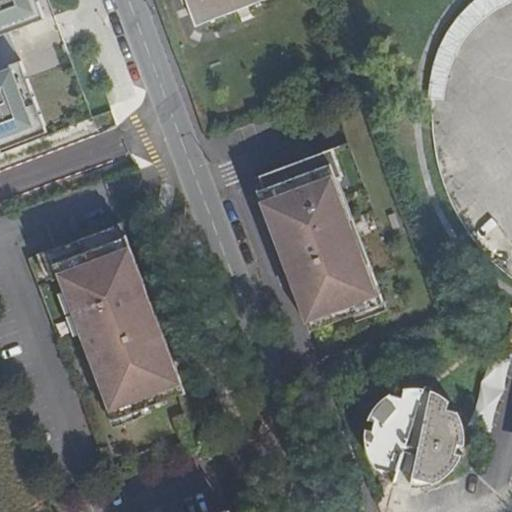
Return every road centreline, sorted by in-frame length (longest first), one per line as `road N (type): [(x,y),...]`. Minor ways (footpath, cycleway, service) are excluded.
road 1 (unclassified): [(328,511),(132,0)]
road 2 (unknown): [(174,112),(0,182)]
